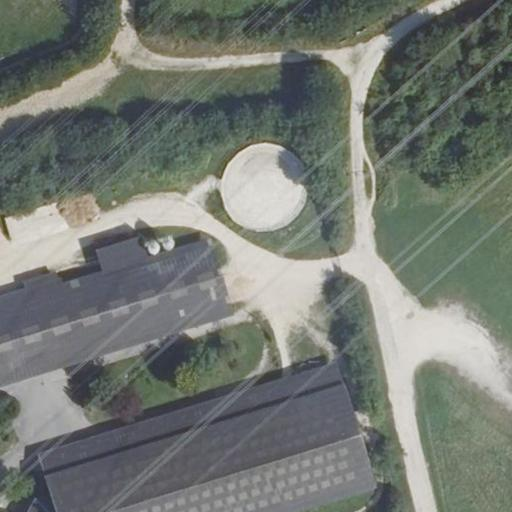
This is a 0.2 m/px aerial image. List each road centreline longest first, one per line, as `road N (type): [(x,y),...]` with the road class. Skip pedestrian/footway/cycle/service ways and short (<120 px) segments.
road 1 (track): [(456,0),(381,45),(356,86),(367,260),(429,511)]
road 2 (track): [(367,260),(273,283),(228,236),(186,218),(148,217),(0,261)]
road 3 (track): [(356,86),(347,64),(324,58),(181,65),(138,56),(122,22),(126,0)]
